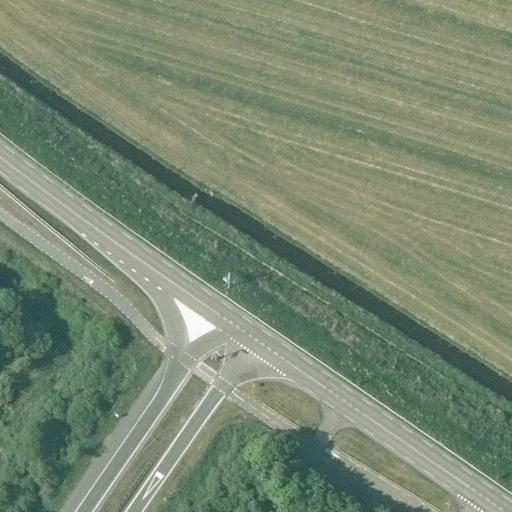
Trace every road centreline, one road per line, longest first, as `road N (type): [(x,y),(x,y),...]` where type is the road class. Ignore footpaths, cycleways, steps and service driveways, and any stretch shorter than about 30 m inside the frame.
road 1 (primary): [(498,511),(255,341)]
road 2 (primary): [(214,313),(0,156)]
road 3 (motorway): [(214,313),(84,511)]
road 4 (motorway): [(134,511),(255,341)]
